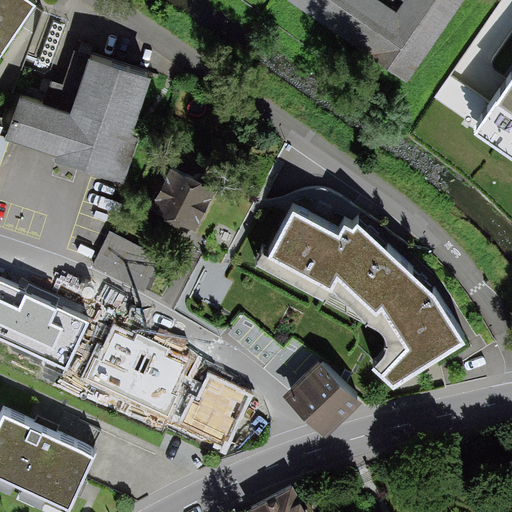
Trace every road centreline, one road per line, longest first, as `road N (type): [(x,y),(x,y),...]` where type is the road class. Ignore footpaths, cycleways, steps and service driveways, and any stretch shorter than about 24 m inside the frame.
road 1 (residential): [(102,0),(377,184),(437,233),(511,333)]
road 2 (residential): [(0,247),(45,261),(243,362),(282,399),(305,454)]
road 3 (primary): [(511,399),(305,454)]
road 4 (primary): [(305,454),(176,511)]
